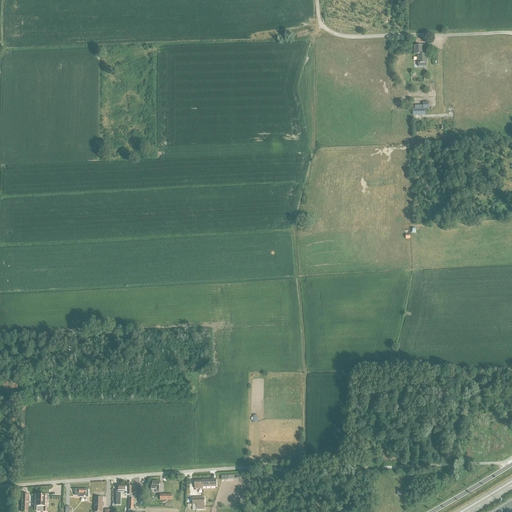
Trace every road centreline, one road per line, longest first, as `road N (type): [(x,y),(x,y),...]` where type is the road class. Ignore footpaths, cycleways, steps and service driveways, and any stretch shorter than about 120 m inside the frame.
road 1 (unclassified): [(503,462),(221,469),(0,487)]
road 2 (unclassified): [(316,0),(318,22),(336,37),(511,36)]
road 3 (track): [(301,470),(305,370),(297,276)]
